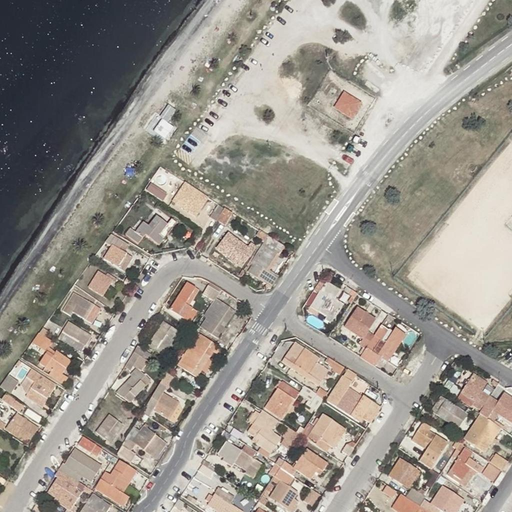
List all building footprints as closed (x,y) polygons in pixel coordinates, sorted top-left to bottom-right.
[(335,108),(352,119),(361,104),(344,93),(335,108)] [(209,200),(186,184),(173,203),(197,218),(209,200)] [(163,203),(167,197),(151,186),(147,192),(163,203)] [(224,211),(225,210),(224,209),(219,206),(211,218),(217,222),(224,211)] [(231,215),(224,211),(217,222),(224,226),(231,215)] [(159,247),(165,240),(159,235),(167,225),(157,217),(148,228),(144,224),(136,233),(131,229),(126,235),(137,245),(145,236),(159,247)] [(165,240),(177,225),(172,220),(167,225),(159,235),(165,240)] [(251,255),(240,246),(242,244),(230,236),(223,245),(222,244),(218,249),(242,268),(251,255)] [(283,247),(268,237),(250,265),(254,268),(250,274),(272,288),(278,280),(266,273),(277,255),(278,256),(283,247)] [(123,272),(132,259),(112,246),(104,260),(123,272)] [(101,296),(111,281),(98,273),(89,288),(101,296)] [(327,283),(322,280),(315,291),(320,295),(327,283)] [(313,294),(306,305),(312,308),(310,311),(317,315),(320,313),(327,318),(325,321),(332,325),(344,306),(335,300),(341,291),(327,283),(320,295),(318,298),(313,294)] [(214,302),(221,291),(211,284),(204,295),(214,302)] [(186,305),(195,290),(187,285),(171,310),(184,319),(192,308),(186,305)] [(344,290),(340,297),(348,302),(352,294),(344,290)] [(86,321),(94,307),(73,294),(63,312),(70,316),(73,313),(86,321)] [(216,300),(204,318),(206,319),(200,328),(217,339),(235,312),(216,300)] [(100,310),(94,307),(86,321),(92,325),(100,310)] [(360,346),(367,350),(375,338),(369,333),(377,321),(358,309),(345,328),(364,340),(360,346)] [(81,353),(91,337),(68,323),(59,340),(81,353)] [(163,356),(177,332),(164,323),(149,347),(163,356)] [(391,360),(406,336),(396,329),(385,345),(381,342),(388,331),(382,327),(375,338),(367,350),(361,358),(376,368),(382,358),(384,355),(391,360)] [(46,352),(51,344),(40,337),(35,345),(46,352)] [(217,347),(203,337),(196,348),(192,346),(179,367),(197,379),(217,347)] [(320,388),(330,373),(318,365),(321,361),(296,344),(283,363),(320,388)] [(62,376),(70,363),(56,353),(54,357),(47,353),(40,364),(46,368),(47,367),(60,375),(58,379),(64,383),(67,379),(62,376)] [(149,363),(134,354),(126,367),(132,371),(136,364),(145,369),(149,363)] [(342,375),(346,369),(335,362),(332,367),(331,368),(342,375)] [(130,402),(150,382),(138,369),(131,376),(132,378),(117,394),(130,402)] [(349,388),(357,376),(349,371),(328,402),(360,424),(363,419),(370,425),(381,409),(349,388)] [(38,402),(43,405),(55,387),(31,372),(26,378),(35,384),(26,398),(36,405),(38,402)] [(142,413),(149,417),(153,411),(173,423),(187,402),(169,391),(176,380),(167,374),(142,413)] [(480,415),(491,398),(482,393),(488,384),(474,375),(458,401),(480,415)] [(18,384),(8,377),(0,388),(10,395),(18,384)] [(300,397),(300,396),(283,385),(266,410),(283,422),(289,414),(293,407),(300,397)] [(310,407),(317,396),(305,388),(300,396),(300,397),(309,403),(307,405),(310,407)] [(23,405),(7,394),(1,402),(18,413),(23,405)] [(498,403),(491,398),(480,415),(493,424),(499,416),(511,424),(511,400),(504,395),(498,403)] [(317,412),(324,402),(324,401),(317,396),(310,407),(317,412)] [(468,415),(447,401),(438,415),(459,429),(468,415)] [(258,454),(267,460),(281,440),(271,434),(279,423),(263,412),(261,416),(253,426),(248,433),(255,438),(258,441),(256,445),(261,448),(258,454)] [(249,423),(253,426),(261,416),(256,412),(249,423)] [(6,430),(27,445),(38,430),(16,415),(6,430)] [(480,415),(464,440),(484,453),(500,429),(493,424),(480,415)] [(107,445),(121,425),(109,416),(96,433),(106,441),(104,443),(107,445)] [(308,425),(306,428),(300,437),(327,454),(332,447),(335,449),(347,431),(323,416),(314,430),(308,425)] [(420,463),(432,471),(449,444),(430,433),(432,429),(424,424),(413,442),(428,452),(420,463)] [(140,432),(132,442),(150,456),(162,441),(144,427),(140,432)] [(300,437),(306,428),(303,427),(302,429),(300,428),(296,434),(300,437)] [(134,428),(127,438),(132,442),(140,432),(134,428)] [(166,444),(162,441),(150,456),(155,460),(166,444)] [(262,465),(225,442),(218,454),(224,459),(222,461),(232,467),(233,464),(247,473),(250,467),(258,473),(262,465)] [(344,452),(350,456),(355,448),(350,444),(344,452)] [(457,458),(465,446),(461,444),(457,450),(453,456),(457,458)] [(94,454),(109,464),(114,458),(98,447),(94,454)] [(122,447),(117,455),(130,463),(135,455),(122,447)] [(63,464),(59,470),(78,483),(82,477),(91,483),(101,467),(75,450),(65,465),(63,464)] [(473,454),(465,450),(448,476),(460,484),(462,481),(468,485),(477,472),(481,474),(485,468),(469,459),(473,454)] [(284,463),(281,469),(280,469),(292,477),(296,471),(311,481),(318,470),(322,473),(328,465),(307,451),(295,470),(284,463)] [(496,454),(490,462),(503,471),(508,462),(496,454)] [(420,473),(401,460),(389,478),(409,491),(420,473)] [(136,472),(119,461),(110,476),(106,473),(95,490),(122,507),(129,498),(122,494),(136,472)] [(292,477),(280,469),(274,478),(281,483),(269,501),(284,511),(285,511),(292,501),(297,494),(286,486),(292,477)] [(66,511),(74,511),(71,510),(82,494),(75,489),(79,484),(78,483),(59,470),(55,476),(57,478),(49,491),(57,497),(54,501),(68,510),(66,511)] [(394,499),(397,492),(386,485),(382,491),(394,499)] [(425,501),(421,507),(428,511),(439,511),(440,510),(443,511),(458,511),(466,500),(443,486),(431,505),(425,501)] [(242,511),(230,504),(233,499),(218,489),(207,506),(216,511),(242,511)] [(412,490),(407,498),(421,507),(425,501),(426,498),(412,490)] [(106,511),(110,507),(92,495),(80,511),(106,511)] [(417,511),(421,507),(407,498),(403,495),(394,508),(400,511),(417,511)] [(292,501),(285,511),(290,511),(296,504),(292,501)]
